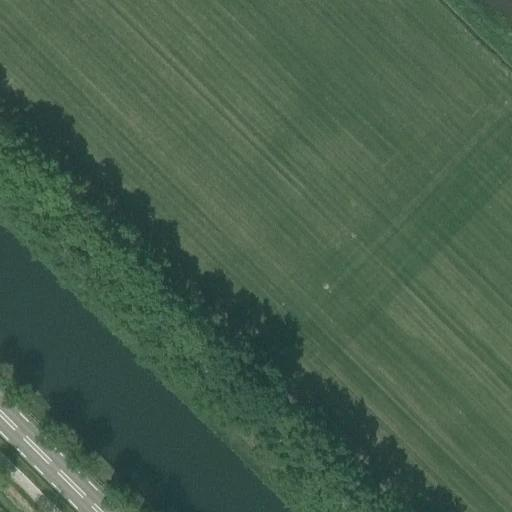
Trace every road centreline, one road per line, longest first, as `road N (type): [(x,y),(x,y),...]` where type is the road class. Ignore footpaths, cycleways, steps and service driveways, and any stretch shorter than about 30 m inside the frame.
road 1 (track): [(352,511),(0,163)]
road 2 (primary): [(98,511),(0,414)]
